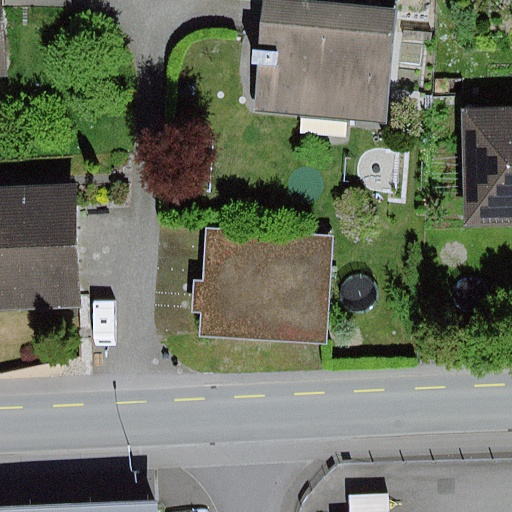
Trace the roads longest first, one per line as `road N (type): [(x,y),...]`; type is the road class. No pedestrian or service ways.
road 1 (secondary): [(0,424),(257,413)]
road 2 (secondary): [(257,413),(511,404)]
